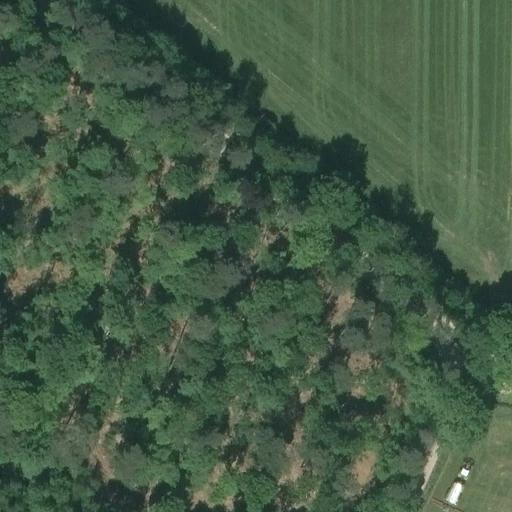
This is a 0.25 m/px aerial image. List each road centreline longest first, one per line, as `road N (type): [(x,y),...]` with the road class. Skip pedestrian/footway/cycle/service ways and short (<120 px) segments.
road 1 (track): [(468,363),(39,0)]
road 2 (track): [(399,511),(468,363)]
